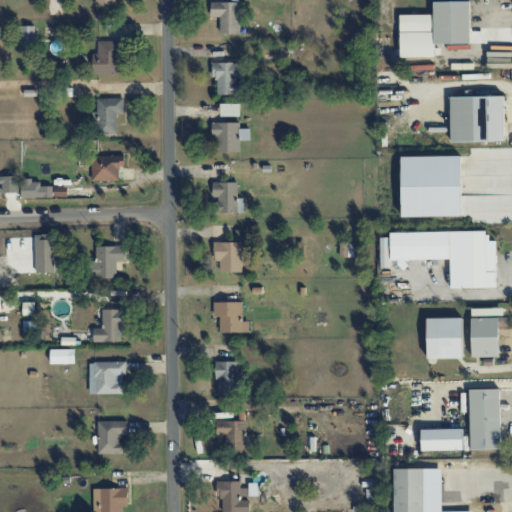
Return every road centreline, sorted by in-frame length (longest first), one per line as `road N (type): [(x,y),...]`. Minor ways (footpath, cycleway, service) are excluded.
road 1 (residential): [(168,0),(173,511)]
road 2 (residential): [(171,214),(0,217)]
